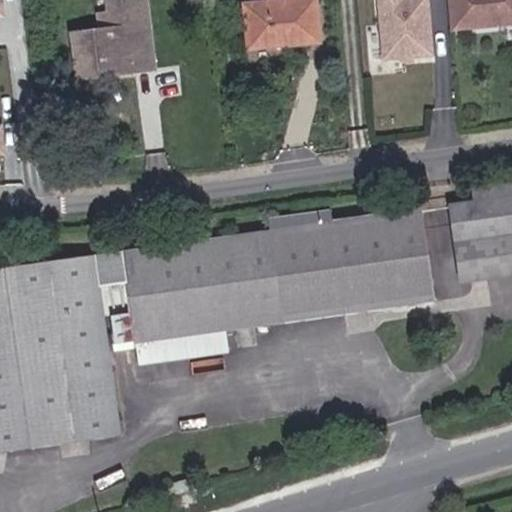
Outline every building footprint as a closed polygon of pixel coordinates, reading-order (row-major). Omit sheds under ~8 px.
[(143,0),(105,0),(100,1),(104,28),(63,34),(72,78),(152,72),(143,0)] [(325,0),(288,0),(247,4),(250,51),(328,43),(325,0)] [(377,0),(381,63),(433,60),(429,0),(377,0)] [(511,0),(457,0),(460,32),(511,27),(511,0)] [(511,196),(458,205),(470,287),(511,279),(511,196)] [(278,230),(0,271),(0,457),(130,440),(118,345),(440,305),(430,209),(341,223),(337,212),(278,222),(278,230)] [(470,511),(492,511),(486,493),(466,500),(470,511)]
